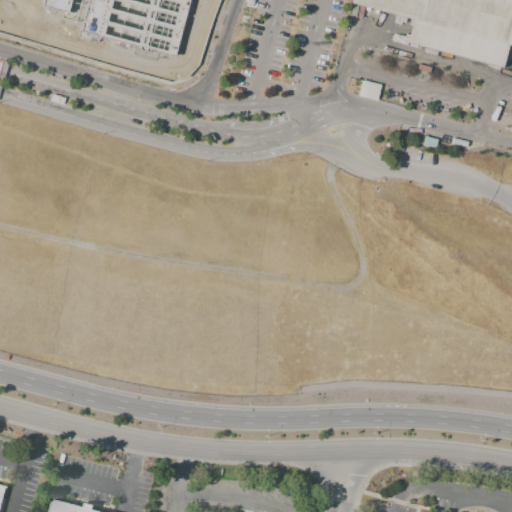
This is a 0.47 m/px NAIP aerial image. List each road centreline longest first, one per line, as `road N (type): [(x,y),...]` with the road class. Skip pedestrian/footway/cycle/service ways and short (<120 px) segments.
road 1 (primary): [(0,408),(139,444),(252,455),(420,454),(511,466)]
road 2 (primary): [(511,426),(149,406),(0,367)]
